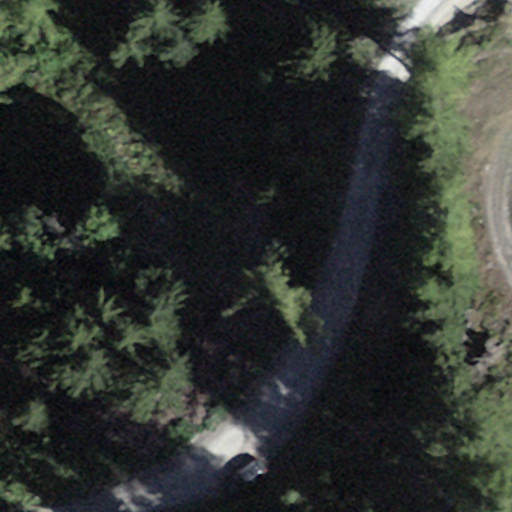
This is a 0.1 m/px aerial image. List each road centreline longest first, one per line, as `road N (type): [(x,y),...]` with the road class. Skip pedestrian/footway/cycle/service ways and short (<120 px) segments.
road 1 (track): [(439,0),(404,37),(370,140),(336,303),(285,397),(221,453),(78,511)]
road 2 (track): [(511,253),(499,230),(492,163),(511,131)]
